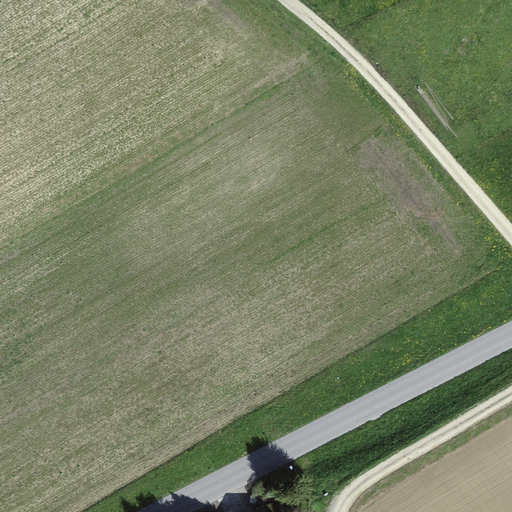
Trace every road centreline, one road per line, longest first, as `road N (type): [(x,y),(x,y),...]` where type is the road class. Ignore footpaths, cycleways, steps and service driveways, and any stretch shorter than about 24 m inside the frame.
road 1 (tertiary): [(511,335),(160,511)]
road 2 (track): [(511,234),(385,90),(286,0)]
road 3 (track): [(338,511),(361,482),(511,392)]
